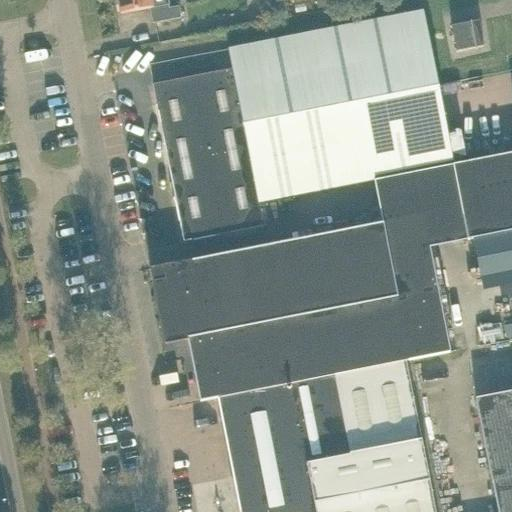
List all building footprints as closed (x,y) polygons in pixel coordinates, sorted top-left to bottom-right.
[(118,0),(121,15),(150,9),(151,16),(170,12),(169,9),(167,0),(118,0)] [(170,12),(151,16),(153,25),(181,19),(179,7),(169,9),(170,12)] [(454,165),(438,86),(424,13),(228,51),(232,70),(153,86),(185,243),(263,227),(259,208),(273,206),(272,201),(374,181),(454,165)] [(457,53),(484,48),(479,22),(452,27),(457,53)] [(511,153),(454,165),(374,181),(383,224),(424,216),(462,209),(468,240),(511,231),(511,153)] [(450,352),(427,231),(424,216),(383,224),(367,227),(150,270),(153,283),(166,345),(188,341),(201,402),(218,398),(219,399),(335,376),(335,375),(367,368),(406,361),(450,352)] [(351,456),(308,465),(317,511),(435,511),(407,363),(406,361),(367,368),(335,375),(335,376),(351,456)] [(317,511),(308,465),(351,456),(335,376),(219,399),(236,485),(241,511),(317,511)] [(511,391),(476,399),(492,481),(511,477),(511,391)]
